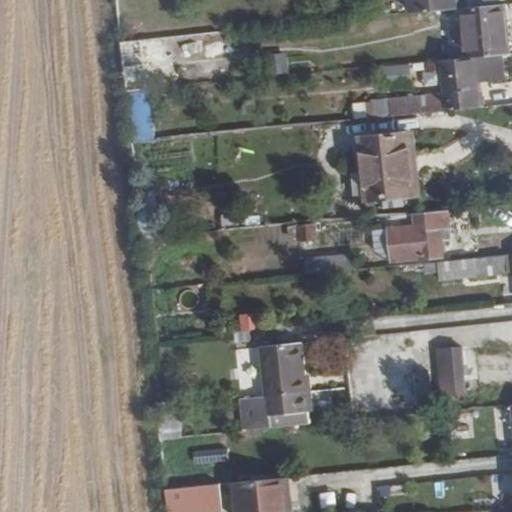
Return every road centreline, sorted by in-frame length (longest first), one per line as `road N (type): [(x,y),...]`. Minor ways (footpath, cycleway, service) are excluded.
road 1 (unknown): [(511,463),(304,482)]
road 2 (unknown): [(511,315),(313,339)]
